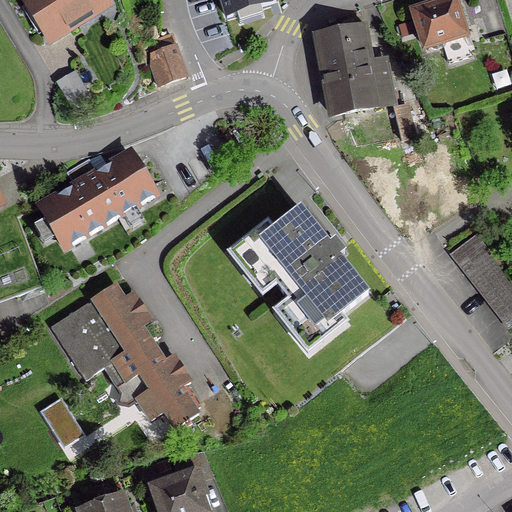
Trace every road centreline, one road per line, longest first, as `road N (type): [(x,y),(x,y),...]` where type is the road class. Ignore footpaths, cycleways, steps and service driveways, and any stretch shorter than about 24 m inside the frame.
road 1 (residential): [(270,93),(511,403)]
road 2 (residential): [(212,95),(97,135),(0,141)]
road 3 (residential): [(333,0),(290,26),(270,93)]
